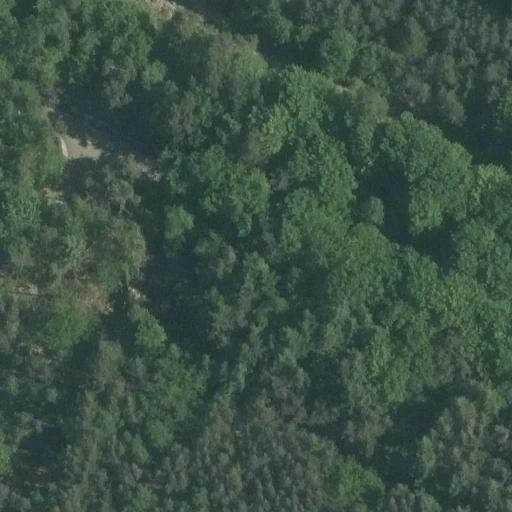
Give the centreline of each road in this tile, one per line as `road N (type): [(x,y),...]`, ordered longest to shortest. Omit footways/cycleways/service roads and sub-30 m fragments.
road 1 (tertiary): [(511,331),(0,70)]
road 2 (track): [(440,511),(298,436),(137,376),(100,338),(0,290)]
road 3 (track): [(511,181),(395,271)]
